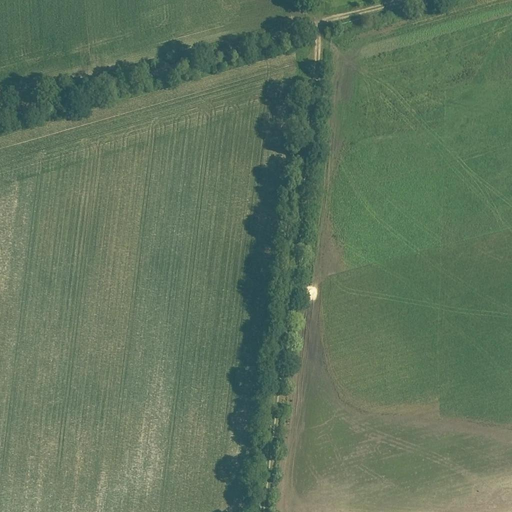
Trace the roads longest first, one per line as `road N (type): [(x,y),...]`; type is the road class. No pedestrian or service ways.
road 1 (track): [(321,0),(262,511)]
road 2 (track): [(420,0),(0,119)]
